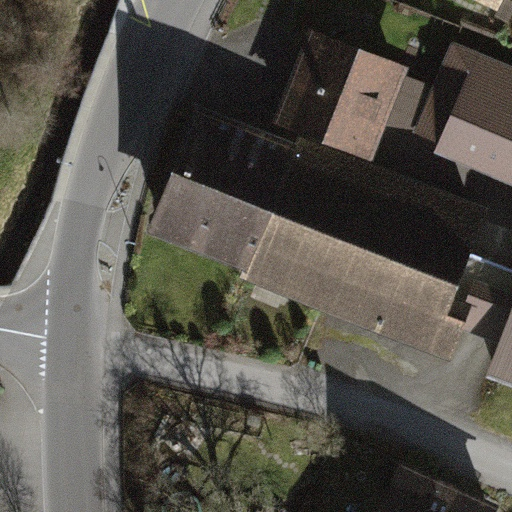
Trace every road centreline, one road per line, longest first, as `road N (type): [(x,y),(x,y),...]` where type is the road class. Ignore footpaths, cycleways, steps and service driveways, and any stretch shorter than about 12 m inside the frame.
road 1 (residential): [(73,350),(364,415),(511,474)]
road 2 (tertiary): [(166,0),(81,225),(73,350)]
road 3 (tertiary): [(73,350),(78,511)]
